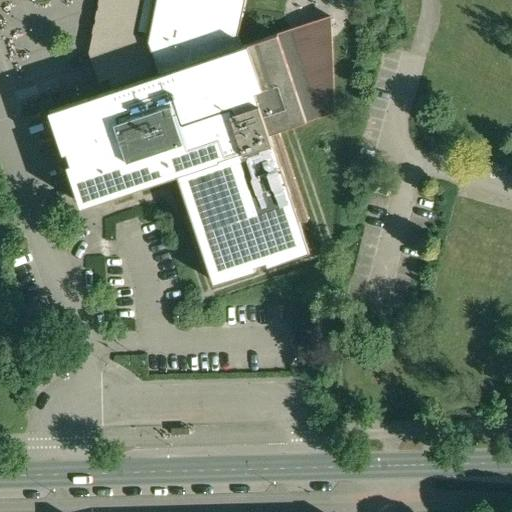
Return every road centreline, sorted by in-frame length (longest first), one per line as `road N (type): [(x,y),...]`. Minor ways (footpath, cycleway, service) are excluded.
road 1 (tertiary): [(0,476),(389,466)]
road 2 (tertiary): [(389,466),(509,463)]
